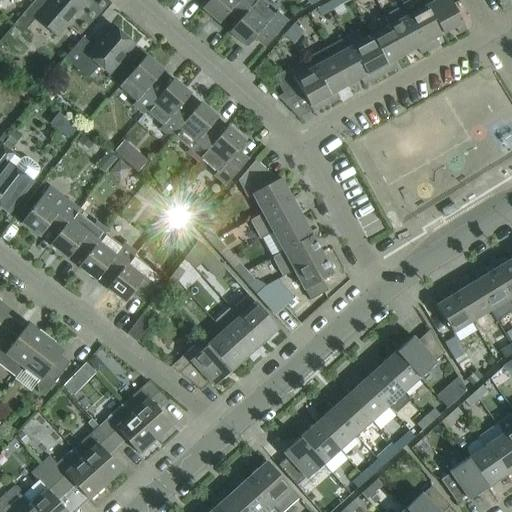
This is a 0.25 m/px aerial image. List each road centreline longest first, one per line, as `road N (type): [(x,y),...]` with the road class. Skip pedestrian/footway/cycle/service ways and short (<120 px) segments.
road 1 (residential): [(228,427),(0,252)]
road 2 (residential): [(305,136),(501,33)]
road 3 (residential): [(305,136),(281,125),(138,0)]
road 4 (residential): [(384,285),(228,427)]
road 5 (residential): [(384,285),(305,136)]
road 6 (residential): [(511,205),(384,285)]
road 7 (residential): [(228,427),(136,511)]
